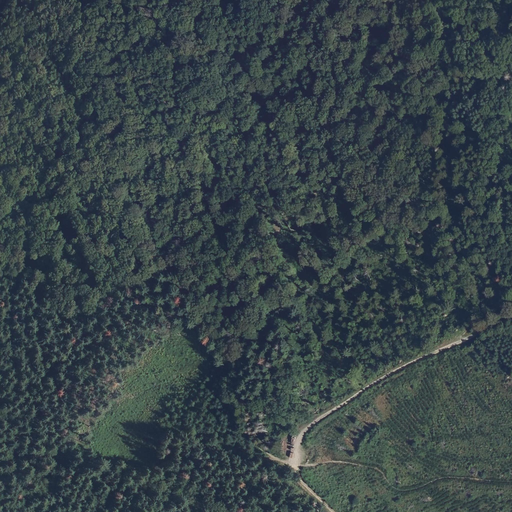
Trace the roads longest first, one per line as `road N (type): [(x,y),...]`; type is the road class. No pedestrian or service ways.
road 1 (track): [(290,466),(244,434),(231,401),(232,361),(269,311),(401,203),(444,125),(442,37),(431,0)]
road 2 (track): [(511,317),(389,372),(302,434),(290,466)]
